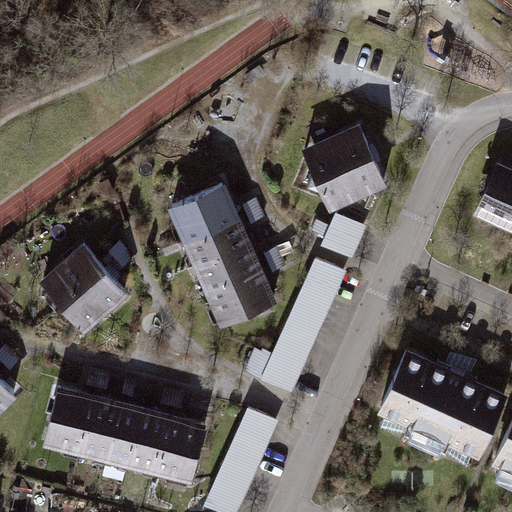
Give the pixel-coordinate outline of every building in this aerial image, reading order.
[(389,184),(361,124),(305,150),(334,210),(389,184)] [(511,165),(501,161),(476,215),(511,231),(511,165)] [(227,182),(171,207),(223,325),(280,300),(267,272),(258,252),(244,220),(236,202),(227,182)] [(355,257),(369,225),(338,212),(324,244),(355,257)] [(83,326),(130,288),(111,267),(102,256),(85,237),(39,274),(83,326)] [(315,251),(257,379),(292,395),(350,265),(315,251)] [(405,341),(377,405),(479,450),(507,386),(455,363),(405,341)] [(90,384),(109,389),(114,373),(94,367),(90,384)] [(0,408),(18,390),(7,379),(0,372),(0,408)] [(45,441),(194,478),(208,417),(186,412),(158,404),(137,399),(118,394),(82,385),(61,380),(45,441)] [(165,404),(185,406),(187,390),(168,387),(165,404)] [(247,406),(204,503),(225,511),(241,511),(282,421),(247,406)] [(511,411),(491,457),(511,466),(511,411)]
